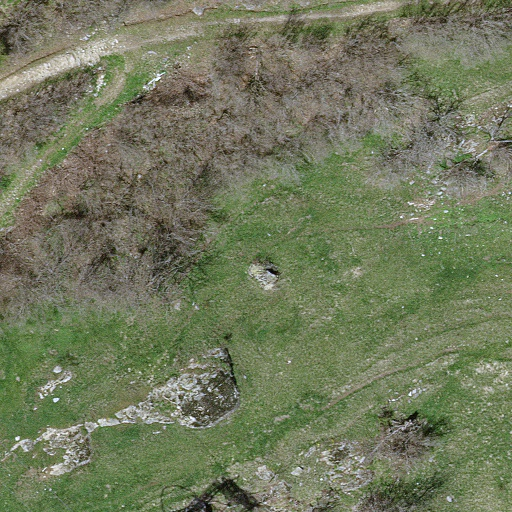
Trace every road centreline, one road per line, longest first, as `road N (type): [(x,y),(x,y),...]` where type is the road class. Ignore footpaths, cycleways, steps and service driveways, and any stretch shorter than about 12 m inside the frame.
road 1 (track): [(448,0),(151,37)]
road 2 (track): [(151,37),(90,49),(0,87)]
